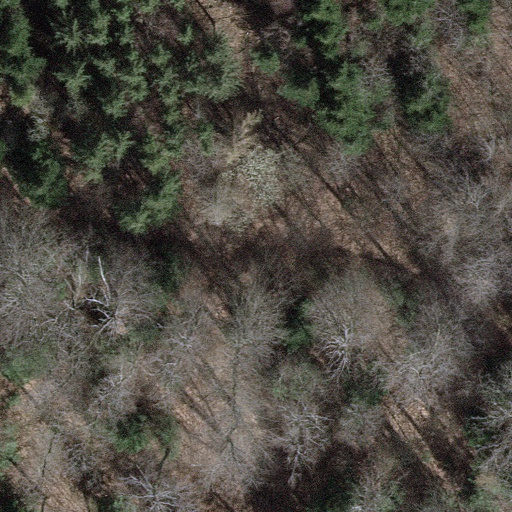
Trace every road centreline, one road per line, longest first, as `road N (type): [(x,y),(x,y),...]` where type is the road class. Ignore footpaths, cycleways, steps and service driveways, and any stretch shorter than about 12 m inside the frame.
road 1 (track): [(0,209),(346,258)]
road 2 (track): [(511,285),(346,258)]
